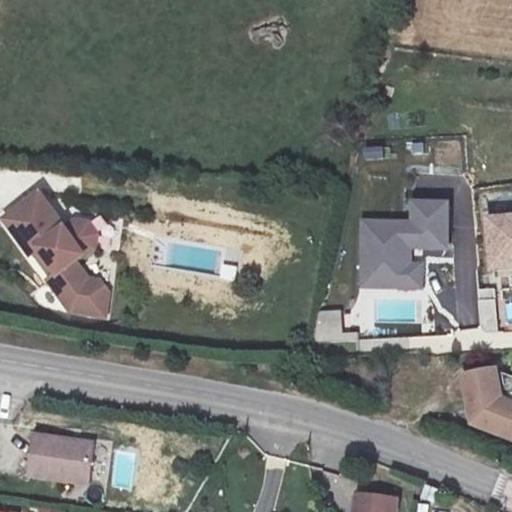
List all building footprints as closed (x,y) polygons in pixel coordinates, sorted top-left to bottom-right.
[(39,188),(1,208),(21,247),(26,244),(30,243),(44,270),(41,272),(37,275),(54,307),(77,314),(83,293),(65,260),(75,255),(86,249),(90,236),(84,224),(71,220),(60,226),(39,188)] [(413,222),(363,220),(360,288),(423,291),(424,251),(450,252),(452,202),(414,200),(413,222)] [(511,219),(490,221),(494,273),(511,271),(511,219)] [(30,243),(26,244),(41,272),(44,270),(30,243)] [(83,293),(77,314),(87,317),(94,291),(75,255),(65,260),(83,293)] [(317,340),(343,339),(343,311),(317,311),(317,340)] [(511,345),(453,348),(452,381),(511,379),(511,345)] [(511,407),(511,379),(452,381),(453,348),(424,383),(447,409),(511,407)] [(95,469),(102,425),(41,415),(33,459),(95,469)] [(404,511),(406,501),(360,496),(357,511),(404,511)] [(0,511),(23,511),(24,499),(0,497),(0,511)]
